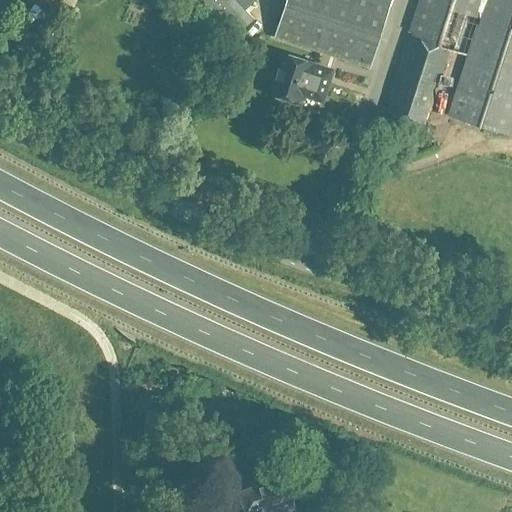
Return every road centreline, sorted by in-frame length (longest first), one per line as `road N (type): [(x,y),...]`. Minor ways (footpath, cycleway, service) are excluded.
road 1 (trunk): [(511,413),(330,343),(0,184)]
road 2 (trunk): [(0,232),(232,344),(511,455)]
road 3 (unclassified): [(511,332),(195,216),(0,121)]
road 4 (unclassified): [(120,511),(117,374)]
